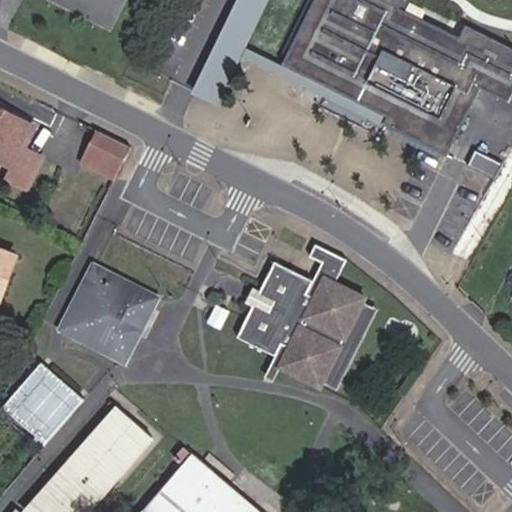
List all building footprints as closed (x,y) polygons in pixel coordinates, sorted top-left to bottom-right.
[(270,0),(242,0),(193,100),(215,112),(238,65),(380,136),(383,130),(387,122),(283,70),(245,51),(270,0)] [(511,0),(317,0),(283,70),(387,122),(383,130),(443,160),(472,103),(458,97),(462,90),(503,110),(511,91),(511,60),(459,34),(453,46),(394,16),(401,0),(511,0)] [(0,156),(17,165),(10,181),(27,189),(42,158),(25,149),(36,128),(0,109),(0,156)] [(84,158),(117,175),(130,150),(97,133),(84,158)] [(501,169),(471,155),(463,170),(492,184),(501,169)] [(81,164),(114,181),(117,175),(84,158),(81,164)] [(456,242),(467,224),(449,212),(438,230),(456,242)] [(315,382),(316,378),(330,351),(341,357),(354,329),(344,323),(357,298),(359,294),(329,279),(341,255),(309,240),(303,252),(316,258),(324,262),(309,292),(301,288),(307,275),(274,258),(258,291),(257,293),(262,296),(258,303),(253,301),(252,303),(236,335),(274,354),(281,341),(289,344),(279,364),(315,382)] [(0,253),(0,299),(3,301),(18,261),(0,253)] [(324,262),(316,258),(307,275),(301,288),(309,292),(324,262)] [(145,328),(160,301),(95,268),(62,330),(126,364),(141,336),(125,328),(129,320),(145,328)] [(253,301),(258,303),(262,296),(257,293),(258,291),(251,288),(245,300),(252,303),(253,301)] [(316,378),(331,386),(372,305),(357,298),(344,323),(354,329),(341,357),(330,351),(316,378)] [(274,354),(264,373),(273,377),(279,364),(289,344),(281,341),(274,354)] [(48,360),(5,410),(47,447),(90,396),(48,360)] [(119,408),(66,470),(100,501),(155,437),(119,408)] [(259,511),(202,462),(194,472),(203,480),(176,511),(259,511)] [(90,511),(100,501),(66,470),(30,511),(90,511)]
